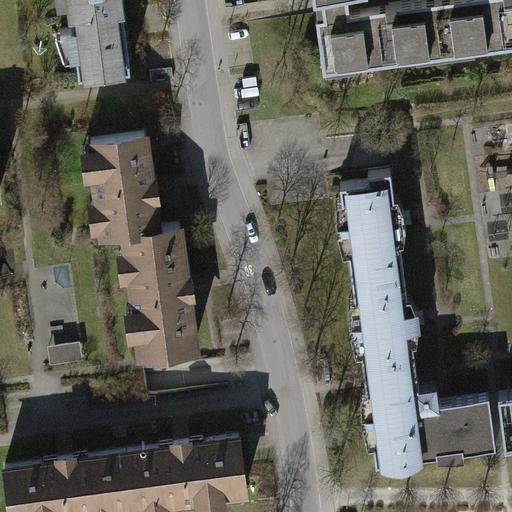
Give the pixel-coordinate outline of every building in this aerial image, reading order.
[(74,0),(84,71),(133,65),(124,0),(74,0)] [(306,0),(307,2),(309,20),(340,16),(338,0),(306,0)] [(441,0),(340,16),(309,20),(317,70),(452,50),(444,0),(441,0)] [(511,0),(444,0),(452,50),(511,40),(511,0)] [(118,228),(156,224),(148,145),(88,151),(96,230),(118,228)] [(328,174),(344,286),(396,279),(380,167),(328,174)] [(156,224),(118,228),(132,360),(194,353),(180,221),(156,224)] [(344,286),(361,397),(412,390),(396,279),(344,286)] [(79,341),(48,345),(50,363),(81,359),(79,341)] [(501,445),(494,395),(414,406),(412,390),(361,397),(370,464),(501,445)] [(511,443),(511,393),(502,395),(508,444),(511,443)] [(239,423),(121,440),(130,503),(140,501),(140,507),(172,502),(171,497),(195,493),(196,499),(227,495),(226,489),(248,486),(246,469),(239,423)] [(121,440),(3,457),(10,511),(66,511),(86,509),(86,511),(107,511),(119,510),(118,505),(130,503),(121,440)]
